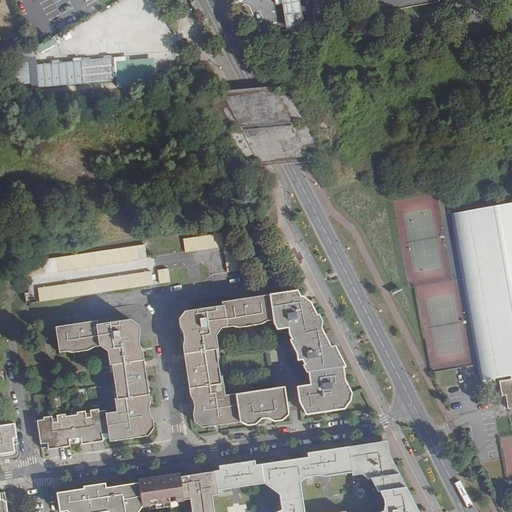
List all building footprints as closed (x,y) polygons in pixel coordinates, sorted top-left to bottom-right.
[(287,26),(303,24),(302,13),(299,0),(283,0),(283,3),(286,16),(287,26)] [(325,0),(312,0),(314,12),(327,11),(325,0)] [(375,0),(378,11),(439,1),(438,0),(375,0)] [(38,53),(57,43),(54,37),(35,47),(38,53)] [(156,78),(155,57),(126,59),(126,72),(120,72),(121,80),(156,78)] [(511,204),(451,215),(480,382),(511,376),(511,381),(499,383),(501,394),(505,394),(508,409),(511,408),(511,204)] [(186,251),(224,246),(222,231),(184,237),(186,251)] [(37,298),(37,302),(51,300),(154,286),(148,244),(43,259),(25,262),(28,281),(29,291),(26,292),(26,296),(33,295),(33,298),(37,298)] [(238,244),(224,246),(228,273),(242,271),(238,244)] [(168,267),(158,269),(160,283),(170,282),(168,267)] [(298,290),(271,295),(274,319),(275,320),(279,328),(290,326),(291,336),(293,337),(289,339),(291,342),(296,353),(297,360),(303,359),(306,366),(304,367),(307,373),(310,372),(312,385),(299,387),(302,408),(306,414),(308,414),(345,409),(349,402),(351,390),(345,379),(343,366),(346,365),(336,345),(332,347),(323,329),(324,322),(320,313),(317,314),(310,301),(299,294),(298,290)] [(194,421),(202,428),(241,422),(237,394),(236,393),(226,394),(224,383),(222,383),(217,348),(219,348),(217,334),(223,327),(234,325),(237,327),(265,323),(268,320),(274,319),(271,295),(224,302),(224,305),(186,310),(180,317),(181,329),(184,333),(186,341),(183,341),(192,398),(194,398),(195,407),(193,411),(194,421)] [(104,411),(109,442),(149,436),(155,427),(153,415),(151,416),(149,404),(151,404),(143,348),(141,348),(140,339),(142,338),(139,325),(131,319),(98,324),(97,321),(55,327),(59,352),(67,351),(71,353),(90,350),(93,346),(101,345),(108,351),(110,366),(112,365),(117,399),(115,399),(117,411),(106,412),(106,411),(104,411)] [(237,394),(241,422),(249,425),(257,424),(261,419),(268,418),(275,421),(285,420),(289,414),(285,387),(237,394)] [(37,421),(42,452),(109,442),(104,411),(99,412),(99,410),(77,413),(77,416),(66,417),(65,414),(44,417),(44,420),(37,421)] [(0,455),(14,453),(12,440),(17,440),(15,425),(0,427),(0,455)] [(349,447),(353,473),(353,475),(362,473),(367,478),(371,478),(384,496),(384,511),(378,511),(417,511),(390,457),(387,441),(349,447)] [(345,511),(341,511),(304,511),(300,483),(305,477),(320,475),(325,477),(353,473),(349,447),(307,453),(308,458),(255,465),(255,461),(220,466),(221,471),(214,471),(217,490),(265,483),(280,496),(282,509),(276,511),(275,511),(345,511)] [(139,482),(142,506),(149,506),(149,511),(177,507),(176,501),(190,499),(191,511),(214,511),(212,496),(217,495),(218,495),(217,490),(214,471),(181,476),(180,473),(138,479),(139,482)] [(138,511),(142,506),(139,482),(107,487),(106,484),(84,487),(84,489),(58,493),(60,511),(67,510),(69,511),(99,511),(107,511),(108,511),(138,511)] [(0,500),(0,497),(0,511),(8,511),(7,503),(4,503),(3,500),(0,500)]
